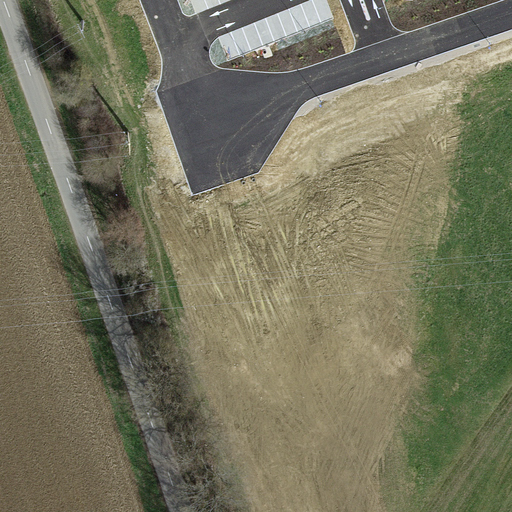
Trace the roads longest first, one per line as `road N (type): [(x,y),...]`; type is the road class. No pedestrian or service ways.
road 1 (tertiary): [(7,0),(181,511)]
road 2 (unclassified): [(511,16),(271,96),(207,86),(177,43)]
